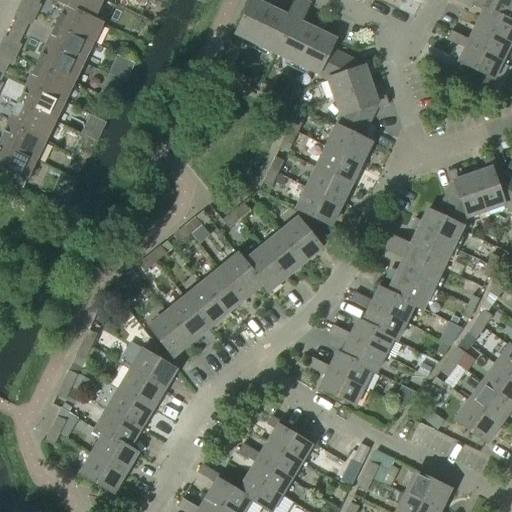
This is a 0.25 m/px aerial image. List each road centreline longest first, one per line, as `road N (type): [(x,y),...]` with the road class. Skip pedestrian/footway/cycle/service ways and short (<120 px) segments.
road 1 (residential): [(511,498),(376,438),(250,367)]
road 2 (residential): [(250,367),(335,291),(385,185)]
road 3 (residential): [(147,511),(203,402),(250,367)]
road 4 (residential): [(423,154),(386,48),(394,32)]
